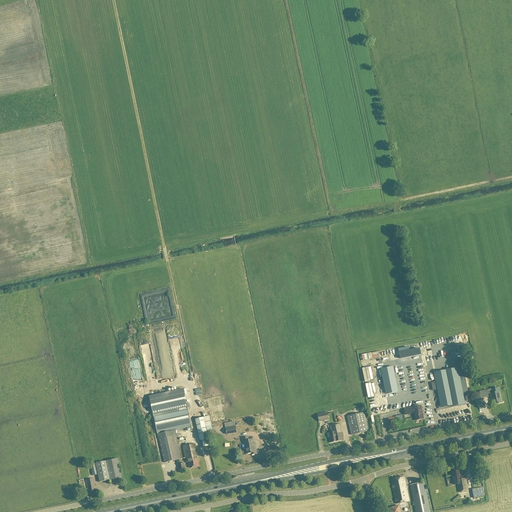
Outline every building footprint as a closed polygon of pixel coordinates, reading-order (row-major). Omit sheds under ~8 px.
[(398,349),(400,359),(421,355),(419,349),(409,351),(408,347),(398,349)] [(392,367),(381,370),(386,394),(397,392),(392,367)] [(451,408),(465,405),(461,386),(466,385),(464,376),(459,377),(457,368),(433,373),(435,383),(432,383),(433,390),(437,389),(440,408),(451,406),(451,408)] [(499,388),(479,392),(480,399),(488,397),(487,394),(490,394),(492,404),(501,403),(499,392),(499,388)] [(149,397),(158,439),(159,439),(164,463),(178,460),(173,436),(177,435),(176,430),(191,427),(182,389),(149,397)] [(404,410),(405,415),(414,413),(415,421),(423,419),(421,405),(412,407),(412,408),(404,410)] [(329,420),(327,413),(317,415),(319,422),(329,420)] [(347,417),(351,435),(368,432),(364,413),(347,417)] [(209,446),(205,426),(203,418),(195,419),(200,441),(202,440),(203,447),(209,446)] [(224,425),(226,435),(236,433),(234,423),(224,425)] [(332,435),(342,433),(340,424),(330,426),(331,433),(332,435)] [(332,435),(331,433),(328,434),(327,435),(327,437),(328,437),(329,443),(343,440),(343,437),(343,435),(342,435),(342,433),(332,435)] [(253,446),(252,439),(248,440),(247,437),(242,438),(243,442),(244,441),(247,454),(250,453),(251,455),(256,454),(255,446),(253,446)] [(194,444),(183,447),(186,463),(188,462),(190,468),(198,466),(196,457),(197,457),(194,444)] [(90,465),(92,476),(98,475),(99,482),(110,480),(110,483),(122,481),(117,459),(95,464),(90,465)] [(454,485),(457,484),(458,492),(468,491),(466,479),(461,479),(459,470),(451,472),(453,481),(454,485)] [(403,477),(391,480),(396,504),(409,501),(403,477)] [(86,480),(88,492),(95,490),(93,479),(86,480)] [(429,511),(423,482),(410,485),(415,511),(429,511)] [(472,489),(474,498),(484,496),(482,488),(472,489)]
